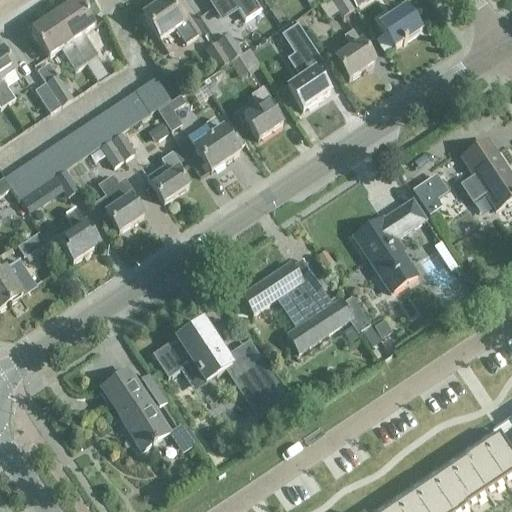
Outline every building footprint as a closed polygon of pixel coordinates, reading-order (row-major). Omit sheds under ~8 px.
[(203,0),(217,20),(233,9),(237,15),(244,25),(260,15),(250,0),(203,0)] [(302,0),(311,13),(330,0),(302,0)] [(342,22),(353,15),(343,0),(331,0),(329,2),(342,22)] [(348,0),(355,11),(372,0),(348,0)] [(185,49),(197,41),(187,25),(183,28),(166,3),(142,20),(158,45),(175,34),(185,49)] [(81,4),(78,6),(77,4),(53,20),(86,68),(91,77),(96,85),(106,79),(95,62),(97,61),(83,38),(94,31),(84,16),(88,14),(81,4)] [(393,54),(420,36),(405,13),(389,23),(384,16),(373,23),(393,54)] [(295,27),(294,25),(289,18),(278,25),(298,54),(308,47),(299,34),(306,29),(302,23),(295,27)] [(86,68),(53,20),(30,35),(48,62),(60,54),(74,77),(77,74),(82,82),(91,77),(86,68)] [(348,86),(374,68),(360,46),(360,47),(352,35),(343,41),(351,52),(333,64),(348,86)] [(230,65),(241,58),(228,38),(217,46),(230,65)] [(218,74),(228,68),(215,47),(205,54),(218,74)] [(1,54),(0,55),(0,98),(7,109),(13,117),(20,113),(14,104),(15,104),(6,91),(4,93),(0,87),(16,77),(1,54)] [(249,79),(259,72),(248,56),(238,63),(249,79)] [(302,116),(329,98),(314,75),(313,75),(305,62),(296,67),(305,81),(286,93),(302,116)] [(72,105),(59,84),(48,68),(36,75),(45,88),(61,112),(72,105)] [(163,81),(173,96),(185,89),(175,74),(163,81)] [(155,84),(145,90),(159,112),(169,105),(155,84)] [(61,112),(45,88),(34,95),(50,119),(61,112)] [(145,90),(135,97),(149,119),(159,112),(145,90)] [(257,146),(282,130),(267,107),(270,105),(262,93),(251,100),(259,112),(242,123),(257,146)] [(135,97),(125,103),(139,125),(149,119),(135,97)] [(172,116),(185,108),(180,101),(157,115),(170,137),(181,129),(172,116)] [(125,103),(115,110),(129,132),(139,125),(125,103)] [(115,110),(105,117),(119,138),(129,132),(115,110)] [(105,117),(95,123),(109,145),(119,138),(105,117)] [(95,123),(85,130),(99,151),(109,145),(95,123)] [(210,177),(238,158),(221,133),(221,134),(214,123),(205,129),(212,139),(193,152),(210,177)] [(147,137),(154,148),(168,138),(161,128),(147,137)] [(85,130),(75,136),(89,158),(99,151),(85,130)] [(75,136),(65,143),(79,165),(89,158),(75,136)] [(124,166),(134,159),(120,139),(110,146),(124,166)] [(65,143),(55,149),(69,171),(79,165),(65,143)] [(473,182),(460,190),(471,206),(484,198),(495,215),(511,203),(511,182),(488,146),(461,163),(473,182)] [(109,147),(99,153),(89,160),(94,167),(104,160),(113,173),(122,167),(109,147)] [(55,149),(45,156),(59,178),(69,171),(55,149)] [(45,156),(35,163),(49,184),(59,178),(45,156)] [(160,165),(164,170),(146,183),(163,208),(188,192),(177,174),(181,171),(171,157),(160,165)] [(35,163),(25,169),(39,191),(49,184),(35,163)] [(25,169),(15,176),(29,197),(31,196),(39,191),(25,169)] [(15,176),(5,182),(19,204),(29,197),(15,176)] [(67,202),(77,196),(64,176),(54,183),(67,202)] [(129,202),(133,199),(123,184),(116,189),(111,181),(97,190),(105,202),(93,209),(101,221),(105,219),(118,238),(143,222),(129,202)] [(0,199),(10,193),(3,183),(0,185),(0,199)] [(29,197),(19,204),(28,218),(40,210),(31,196),(29,197)] [(395,244),(424,225),(412,206),(383,225),(381,223),(353,242),(390,298),(416,280),(401,257),(403,255),(395,244)] [(72,269),(99,251),(84,228),(74,213),(64,220),(74,235),(57,246),(72,269)] [(41,260),(49,255),(38,238),(17,252),(24,262),(37,254),(41,260)] [(18,265),(4,274),(0,276),(0,315),(35,292),(18,265)] [(297,359),(348,326),(357,339),(370,330),(351,302),(343,308),(340,304),(332,310),(307,273),(297,279),(290,268),(240,301),(252,319),(287,296),(307,326),(285,341),(297,359)] [(202,326),(152,359),(154,363),(155,362),(169,382),(172,380),(180,377),(179,375),(194,366),(199,374),(197,375),(205,388),(229,372),(241,389),(254,380),(238,356),(226,363),(223,359),(221,360),(216,352),(218,351),(202,326)] [(385,326),(374,333),(382,345),(393,339),(385,326)] [(149,381),(137,389),(128,376),(100,394),(141,456),(169,437),(154,415),(166,406),(149,381)] [(466,511),(511,481),(511,455),(502,440),(393,511),(466,511)]
